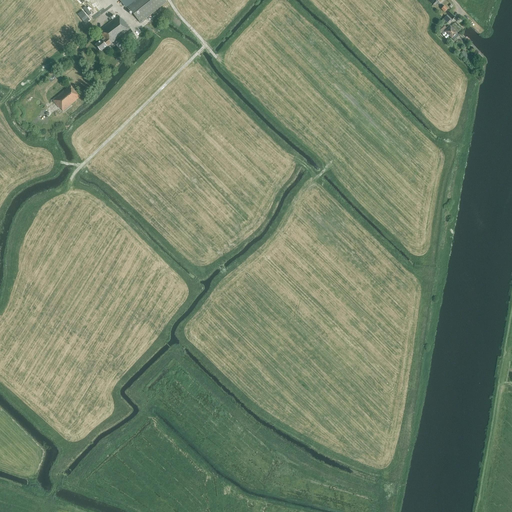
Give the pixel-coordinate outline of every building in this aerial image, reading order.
[(127,6),(134,0),(124,0),(121,2),(126,8),(128,7),(127,6)] [(140,23),(167,2),(165,0),(134,0),(127,6),(128,7),(130,10),(140,23)] [(87,9),(85,6),(83,8),(89,16),(91,14),(89,11),(91,9),(89,7),(87,9)] [(78,14),(85,24),(90,20),(83,11),(78,14)] [(113,42),(119,49),(136,36),(127,25),(126,26),(118,16),(99,31),(104,38),(95,45),(100,52),(113,42)] [(447,30),(446,28),(443,25),(438,30),(441,33),(444,30),(446,32),(445,32),(454,41),(459,36),(451,27),(447,30)] [(468,61),(470,59),(464,51),(461,54),(468,61)] [(63,112),(80,97),(70,86),(53,100),(60,109),(60,108),(63,112)]
